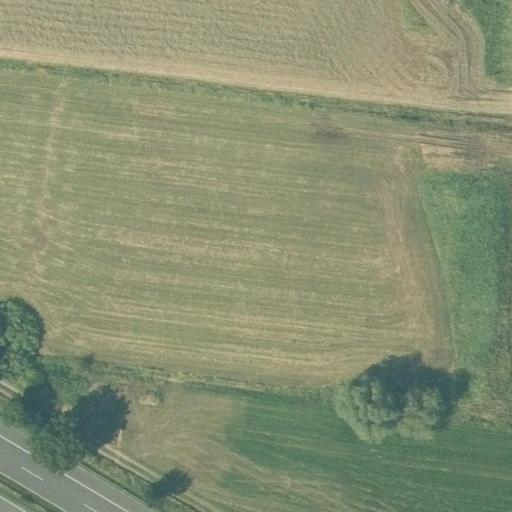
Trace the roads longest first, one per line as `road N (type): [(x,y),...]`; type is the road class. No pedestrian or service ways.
road 1 (track): [(0,377),(223,511)]
road 2 (motorway): [(115,511),(0,443)]
